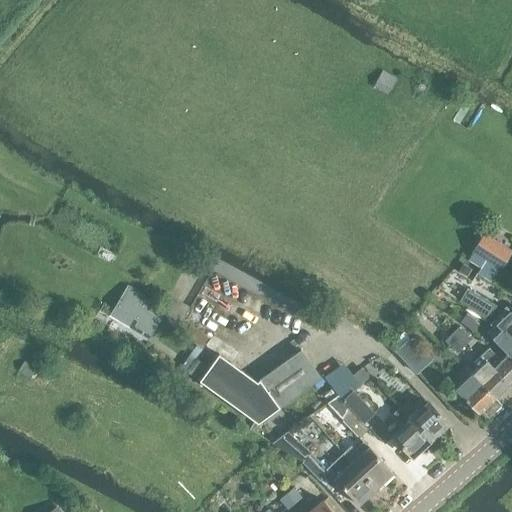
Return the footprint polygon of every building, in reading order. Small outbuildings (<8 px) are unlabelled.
[(468,259),(481,268),(478,273),(493,283),(494,282),(501,270),(511,252),(511,250),(502,244),(484,233),(472,252),(468,259)] [(463,264),(459,271),(467,276),(471,268),(463,264)] [(130,286),(113,314),(132,325),(134,321),(152,332),(153,333),(161,319),(162,318),(145,308),(148,302),(150,299),(130,286)] [(489,320),(497,305),(467,289),(459,303),(489,320)] [(509,309),(507,307),(497,316),(498,317),(495,320),(511,336),(511,308),(511,307),(509,309)] [(479,324),(466,314),(460,321),(473,331),(479,324)] [(511,336),(495,320),(491,324),(494,327),(488,333),(493,339),(496,336),(511,351),(505,357),(511,363),(511,336)] [(191,325),(184,335),(199,346),(192,355),(197,358),(198,358),(207,345),(211,339),(210,339),(191,325)] [(452,333),(464,345),(472,338),(460,325),(452,333)] [(452,333),(445,340),(457,353),(464,345),(452,333)] [(417,373),(432,359),(411,337),(396,352),(417,373)] [(501,360),(489,348),(480,357),(508,386),(511,382),(511,363),(505,357),(501,360)] [(221,353),(211,367),(202,380),(261,422),(322,378),(302,350),(260,381),(221,353)] [(495,399),(508,386),(480,357),(474,363),(478,367),(472,374),(471,374),(495,399)] [(197,358),(189,371),(202,380),(211,367),(201,360),(198,358),(197,358)] [(489,417),(501,405),(495,399),(471,374),(472,374),(465,367),(449,383),(479,413),(482,410),(489,417)] [(353,375),(334,390),(338,394),(344,401),(344,400),(354,391),(361,385),(353,375)] [(354,391),(344,400),(364,422),(374,413),(354,391)] [(338,394),(328,402),(343,418),(360,437),(369,429),(351,409),(344,401),(338,394)] [(420,411),(409,400),(400,408),(430,440),(448,423),(429,403),(420,411)] [(412,457),(430,440),(400,408),(392,416),(403,428),(393,437),(412,457)] [(288,431),(272,443),(303,461),(309,467),(320,479),(329,471),(335,478),(359,505),(377,489),(352,462),(343,452),(326,467),(312,452),(288,431)] [(352,444),(343,452),(352,462),(377,489),(394,473),(370,446),(365,441),(356,448),(352,444)] [(295,503),(302,497),(294,488),(287,493),(295,503)] [(289,509),(295,503),(287,493),(280,499),(289,509)] [(333,511),(324,500),(309,511),(333,511)]
